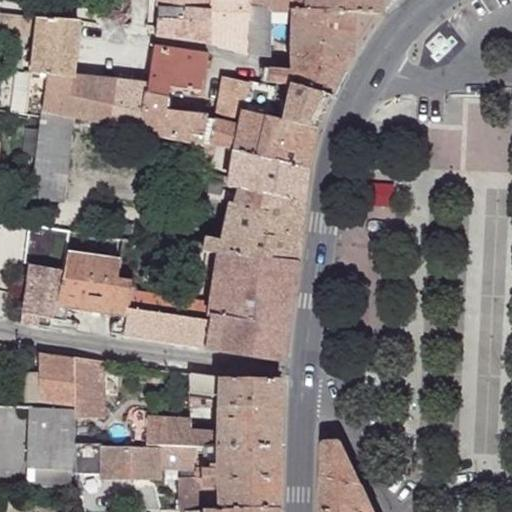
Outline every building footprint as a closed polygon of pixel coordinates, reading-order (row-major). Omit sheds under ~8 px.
[(159,0),(158,9),(166,9),(208,12),(208,0),(159,0)] [(247,0),(208,0),(208,12),(211,12),(210,45),(247,55),(247,0)] [(267,0),(247,0),(247,55),(266,57),(267,12),(267,0)] [(267,0),(267,12),(292,12),(292,10),(292,0),(267,0)] [(292,0),(292,10),(353,13),(379,15),(379,0),(292,0)] [(166,9),(158,9),(156,37),(210,45),(211,12),(208,12),(166,9)] [(292,10),(292,12),(292,58),(348,61),(353,62),(353,13),(292,10)] [(36,18),(0,14),(0,34),(1,34),(34,38),(36,18)] [(79,21),(36,18),(34,38),(28,81),(31,81),(28,119),(40,121),(41,111),(45,75),(72,79),(77,40),(78,33),(79,21)] [(90,22),(79,21),(78,33),(89,34),(90,22)] [(101,24),(90,22),(89,34),(100,35),(101,29),(101,24)] [(207,57),(153,49),(146,87),(145,95),(167,98),(169,89),(201,94),(207,57)] [(348,61),(292,58),(291,71),(343,74),(348,61)] [(276,71),(267,70),(264,85),(274,86),(276,71)] [(291,73),(276,71),(274,86),(278,86),(288,87),(291,73)] [(343,74),(291,71),(291,73),(288,87),(331,98),(343,74)] [(72,79),(45,75),(41,111),(74,118),(109,125),(114,83),(72,79)] [(247,85),(220,79),(214,122),(212,122),(208,148),(212,149),(230,153),(307,170),(315,132),(282,124),(281,122),(275,120),(277,111),(274,110),(277,89),(247,83),(247,85)] [(146,87),(114,83),(109,125),(135,131),(142,94),(145,95),(146,87)] [(331,98),(288,87),(284,112),(281,122),(282,124),(315,132),(315,130),(331,98)] [(145,95),(142,94),(135,131),(158,136),(164,110),(167,98),(145,95)] [(205,116),(164,110),(158,136),(198,145),(208,148),(212,122),(204,121),(205,116)] [(74,118),(41,111),(40,121),(27,225),(57,230),(74,118)] [(208,148),(198,145),(195,157),(210,161),(212,149),(208,148)] [(307,170),(230,153),(227,189),(236,191),(232,205),(227,205),(226,206),(265,214),(268,197),(303,206),(307,170)] [(227,189),(206,184),(202,201),(226,206),(227,205),(232,205),(236,191),(227,189)] [(265,214),(226,206),(218,242),(203,238),(201,247),(189,242),(187,249),(214,253),(295,264),(303,206),(268,197),(265,214)] [(68,252),(64,270),(55,304),(67,306),(78,308),(126,316),(129,308),(126,308),(129,292),(131,278),(116,277),(120,259),(96,255),(68,252)] [(295,264),(214,253),(207,303),(205,319),(200,349),(281,361),(295,264)] [(64,270),(26,265),(26,284),(20,322),(20,323),(71,330),(73,321),(65,320),(53,317),(55,304),(64,270)] [(207,303),(129,292),(126,308),(129,308),(205,319),(207,303)] [(67,306),(55,304),(53,317),(65,320),(67,306)] [(205,319),(129,308),(126,316),(120,337),(200,349),(205,319)] [(71,362),(38,356),(38,375),(38,403),(72,405),(71,362)] [(101,363),(72,359),(71,362),(72,405),(72,410),(72,418),(87,418),(101,419),(101,363)] [(38,375),(26,374),(24,402),(38,403),(38,375)] [(209,378),(188,375),(188,386),(199,386),(199,400),(215,401),(216,387),(209,387),(209,378)] [(278,380),(216,380),(216,387),(215,401),(215,410),(277,410),(278,380)] [(199,386),(188,386),(188,409),(199,410),(199,400),(199,386)] [(215,401),(199,400),(199,410),(215,410),(215,401)] [(72,410),(31,408),(25,488),(69,488),(72,418),(72,410)] [(277,410),(215,410),(215,433),(215,448),(276,450),(277,410)] [(87,418),(72,418),(72,431),(87,430),(87,418)] [(146,418),(144,445),(157,446),(181,447),(189,447),(189,431),(189,420),(146,418)] [(215,433),(189,431),(189,447),(215,448),(215,433)] [(144,445),(73,442),(73,460),(86,460),(86,465),(101,466),(100,476),(100,481),(156,481),(157,470),(157,446),(144,445)] [(340,444),(323,446),(321,481),(360,487),(340,444)] [(181,447),(157,446),(157,470),(181,471),(181,447)] [(189,447),(181,447),(181,471),(194,472),(194,463),(214,464),(215,448),(189,447)] [(276,450),(215,448),(214,464),(214,472),(276,472),(276,450)] [(86,460),(73,460),(73,475),(100,476),(101,466),(86,465),(86,460)] [(214,464),(194,463),(194,472),(214,472),(214,464)] [(214,472),(194,472),(194,479),(176,480),(177,511),(203,511),(274,511),(276,472),(214,472)] [(371,511),(360,487),(321,481),(321,511),(371,511)]
